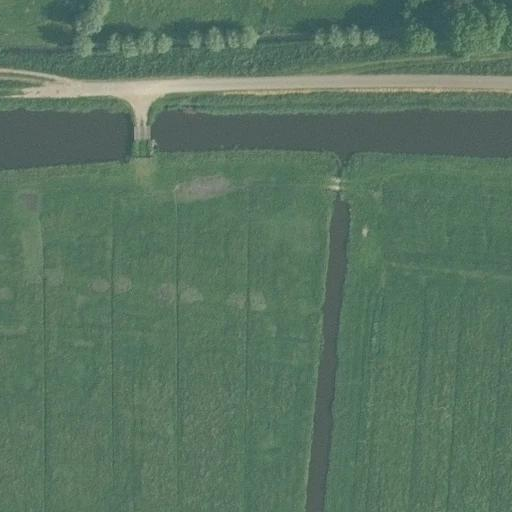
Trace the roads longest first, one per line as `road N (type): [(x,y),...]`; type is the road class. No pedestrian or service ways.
road 1 (unclassified): [(511,82),(40,88)]
road 2 (track): [(288,82),(345,64),(511,53)]
